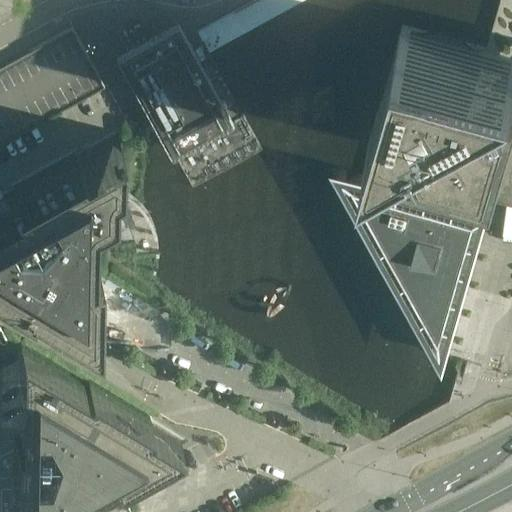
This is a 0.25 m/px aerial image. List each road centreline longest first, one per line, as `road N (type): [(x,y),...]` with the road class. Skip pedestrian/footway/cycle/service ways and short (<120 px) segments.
road 1 (tertiary): [(511,437),(383,511)]
road 2 (unknown): [(253,445),(148,511)]
